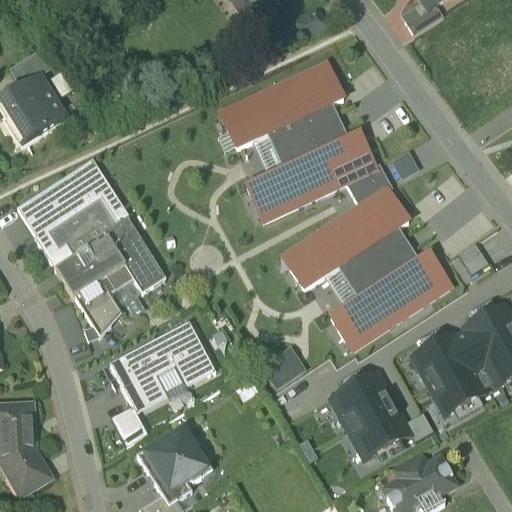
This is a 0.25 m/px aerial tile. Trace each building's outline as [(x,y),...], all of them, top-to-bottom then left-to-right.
[(231,0),(244,18),(270,0),(231,0)] [(419,0),(424,7),(429,16),(436,12),(453,0),(419,0)] [(424,7),(401,22),(413,42),(443,23),(436,12),(429,16),(424,7)] [(313,15),(294,29),(306,45),(325,30),(313,15)] [(42,55),(17,70),(26,84),(51,69),(42,55)] [(343,106),(326,70),(220,120),(229,138),(236,153),(237,155),(253,148),(274,138),(290,172),(269,182),(246,193),(263,228),(346,190),(376,176),(374,173),(359,140),(348,145),(332,111),(343,106)] [(38,83),(0,106),(0,108),(2,108),(11,123),(9,124),(24,148),(20,151),(21,152),(65,125),(38,83)] [(236,153),(229,138),(218,144),(225,158),(236,153)] [(290,172),(274,138),(253,148),(269,182),(290,172)] [(416,173),(410,162),(394,171),(400,182),(416,173)] [(111,196),(92,166),(17,215),(36,245),(35,246),(54,276),(73,305),(74,304),(99,343),(121,319),(110,301),(133,286),(142,299),(165,284),(127,224),(129,222),(111,196)] [(374,173),(376,176),(346,190),(359,213),(387,195),(388,197),(393,195),(379,170),(374,173)] [(359,213),(282,263),(304,296),(325,282),(344,270),(365,301),(346,314),(330,324),(352,357),(450,293),(429,260),(419,266),(398,235),(408,228),(388,197),(387,195),(359,213)] [(475,250),(458,262),(471,282),(488,271),(475,250)] [(365,301),(344,270),(325,282),(346,314),(365,301)] [(453,340),(411,363),(444,423),(485,400),(483,396),(493,390),(496,394),(511,385),(511,326),(504,312),(463,335),(464,338),(454,344),(453,340)] [(156,349),(145,354),(144,351),(110,370),(136,420),(139,419),(137,415),(166,400),(157,384),(174,376),(182,391),(211,376),(213,379),(216,378),(189,328),(155,346),(156,349)] [(300,375),(289,359),(267,373),(278,389),(300,375)] [(377,380),(330,406),(364,467),(411,441),(405,430),(377,380)] [(32,410),(0,412),(0,470),(8,484),(15,480),(26,498),(48,485),(37,467),(39,465),(34,457),(32,410)] [(405,430),(411,441),(415,448),(433,438),(423,420),(405,430)] [(184,432),(173,439),(164,444),(165,446),(161,449),(160,447),(136,462),(162,502),(170,497),(176,507),(192,498),(187,490),(191,487),(192,489),(201,484),(201,483),(204,480),(206,477),(207,473),(206,469),(205,465),(202,461),(201,462),(192,449),(194,447),(191,443),(184,432)] [(318,465),(307,446),(298,451),(309,470),(318,465)] [(420,461),(392,476),(398,486),(402,484),(403,487),(427,473),(420,461)] [(427,473),(403,487),(402,484),(398,486),(399,489),(385,497),(389,504),(386,506),(389,511),(442,511),(445,511),(439,501),(454,492),(450,485),(452,484),(446,472),(443,474),(439,467),(427,473)] [(162,502),(145,511),(179,511),(176,507),(170,497),(162,502)]
